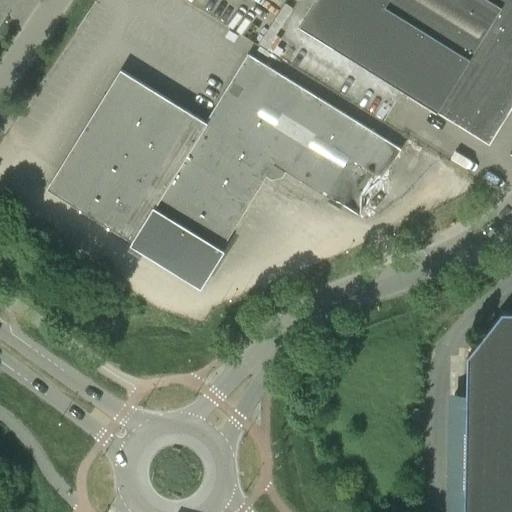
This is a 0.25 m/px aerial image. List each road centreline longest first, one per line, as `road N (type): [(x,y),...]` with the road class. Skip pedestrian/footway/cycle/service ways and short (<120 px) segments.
road 1 (unclassified): [(511,213),(306,319),(266,363)]
road 2 (secondary): [(162,430),(122,414),(0,330)]
road 3 (secondary): [(0,358),(103,438),(126,475)]
